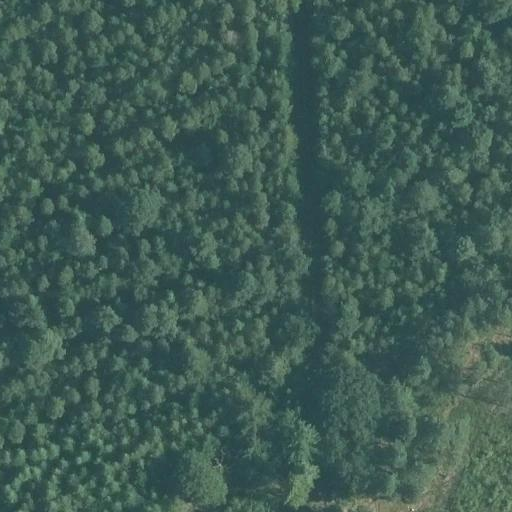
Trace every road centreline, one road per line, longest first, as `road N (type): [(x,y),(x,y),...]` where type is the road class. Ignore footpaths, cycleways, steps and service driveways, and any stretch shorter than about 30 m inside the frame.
road 1 (track): [(291,0),(319,511)]
road 2 (track): [(374,374),(511,278)]
